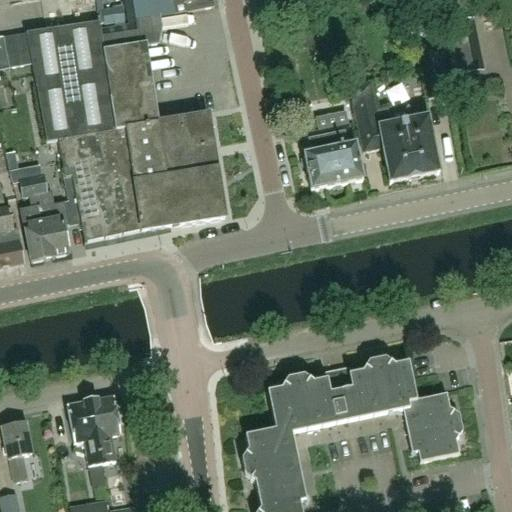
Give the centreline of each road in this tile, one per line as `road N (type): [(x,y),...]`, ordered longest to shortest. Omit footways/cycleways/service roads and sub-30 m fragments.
road 1 (residential): [(188,372),(479,312)]
road 2 (residential): [(289,238),(237,0)]
road 3 (residential): [(289,238),(511,189)]
road 4 (residential): [(0,409),(188,372)]
road 5 (tertiary): [(0,297),(163,262)]
road 6 (residential): [(502,476),(479,312)]
road 7 (residential): [(361,505),(502,476)]
road 8 (residential): [(163,262),(289,238)]
